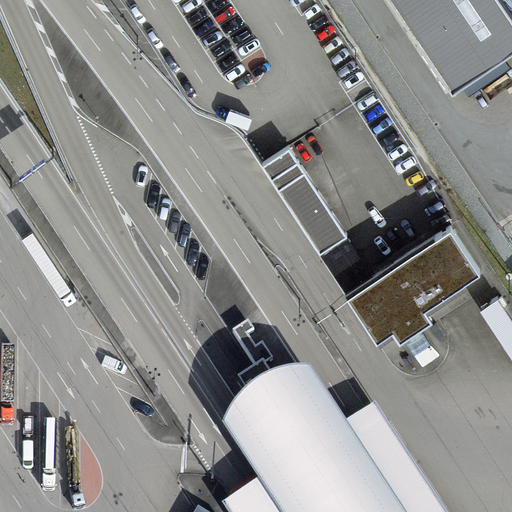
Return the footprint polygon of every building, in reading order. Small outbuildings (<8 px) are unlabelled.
[(511,12),(503,0),(389,0),(452,90),(511,47),(511,12)] [(288,144),(262,161),(319,250),(346,232),(288,144)] [(511,145),(501,153),(511,169),(511,145)] [(381,269),(347,291),(376,336),(411,314),(410,313),(422,305),(423,306),(479,269),(450,224),(393,261),(395,264),(383,272),(381,269)] [(348,236),(322,253),(344,287),(371,270),(348,236)] [(491,299),(499,311),(505,307),(497,295),(491,299)] [(511,318),(505,307),(499,311),(491,299),(480,306),(511,353),(511,318)] [(341,426),(305,373),(297,372),(283,374),(270,377),(261,365),(269,359),(262,344),(255,349),(246,336),(255,331),(248,321),(233,331),(255,369),(238,379),(246,392),(232,404),(224,417),(220,425),(221,431),(254,481),(223,503),(228,511),(439,511),(371,408),(341,426)] [(429,326),(438,338),(444,334),(436,321),(429,326)] [(407,340),(422,366),(438,355),(421,331),(407,340)] [(408,354),(402,357),(405,364),(412,360),(408,354)]
